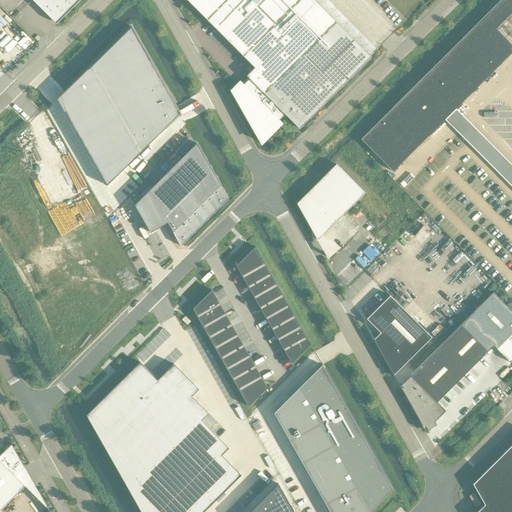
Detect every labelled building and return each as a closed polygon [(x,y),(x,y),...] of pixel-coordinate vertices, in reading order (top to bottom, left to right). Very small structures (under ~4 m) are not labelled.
[(32,0),(56,24),(80,0),(32,0)] [(299,129),(371,57),(313,0),(186,0),(254,68),(246,76),(249,79),(243,85),(240,82),(232,91),(261,143),(281,123),(278,121),(285,114),(299,129)] [(511,0),(500,0),(361,139),(393,171),(444,120),(447,117),(455,109),(458,106),(511,52),(511,45),(495,29),(511,12),(511,0)] [(131,27),(57,99),(106,186),(180,113),(131,27)] [(196,143),(134,205),(150,233),(167,223),(181,246),(228,199),(196,143)] [(4,154),(0,158),(0,262),(60,367),(102,325),(4,154)] [(297,204),(317,240),(364,193),(335,164),(297,204)] [(255,247),(236,266),(242,277),(265,264),(255,247)] [(265,264),(242,277),(247,285),(248,287),(271,274),(265,264)] [(271,274),(248,287),(249,289),(254,297),(276,285),(271,274)] [(276,285),(254,297),(259,306),(260,308),(282,295),(276,285)] [(212,290),(193,309),(197,316),(219,304),(218,302),(212,290)] [(509,362),(511,359),(511,311),(493,292),(399,386),(425,431),(445,411),(437,402),(493,346),(509,362)] [(282,295),(260,308),(261,310),(266,318),(288,305),(282,295)] [(393,375),(434,340),(390,295),(366,319),(380,333),(373,339),(393,375)] [(219,304),(197,316),(203,327),(225,314),(221,306),(219,304)] [(288,305),(266,318),(270,327),(271,329),(294,316),(288,305)] [(225,314),(203,327),(209,337),(231,325),(230,322),(225,314)] [(182,320),(187,325),(190,321),(185,316),(182,319),(182,320)] [(294,316),(271,329),(273,331),(277,339),(300,326),(294,316)] [(231,325),(209,337),(215,348),(237,335),(232,327),(231,325)] [(300,326),(277,339),(282,347),(283,349),(306,337),(300,326)] [(237,335),(215,348),(220,358),(243,345),(242,343),(237,335)] [(306,337),(283,349),(285,352),(291,363),(310,344),(306,337)] [(243,345),(220,358),(226,369),(249,356),(244,347),(243,345)] [(249,356),(226,369),(232,379),(255,366),(254,364),(249,356)] [(140,362),(86,415),(140,511),(203,511),(241,475),(221,455),(228,448),(201,420),(208,413),(191,396),(199,389),(174,364),(157,380),(140,362)] [(322,365),(273,413),(329,511),(369,511),(392,489),(322,365)] [(255,366),(232,379),(238,389),(261,377),(256,368),(255,366)] [(261,377),(238,389),(248,406),(267,387),(261,377)] [(24,466),(14,448),(11,444),(0,453),(0,510),(25,485),(15,475),(24,466)] [(511,511),(511,444),(476,481),(472,484),(484,505),(476,511),(511,511)] [(249,511),(293,511),(277,484),(249,511)] [(469,496),(475,507),(481,504),(474,493),(469,496)]
